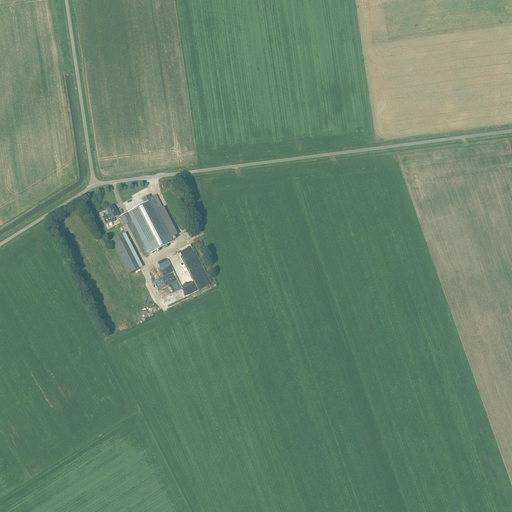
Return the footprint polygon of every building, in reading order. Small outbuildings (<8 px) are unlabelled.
[(133,221),(127,224),(145,257),(169,244),(173,242),(171,238),(177,235),(156,195),(150,198),(149,195),(142,199),(145,204),(128,212),(133,221)] [(116,213),(113,207),(106,210),(108,215),(102,218),(106,224),(112,221),(112,220),(119,216),(117,212),(116,213)] [(133,221),(128,212),(119,217),(124,225),(127,224),(133,221)] [(111,241),(128,275),(143,267),(125,234),(111,241)] [(184,260),(193,281),(201,278),(202,282),(199,283),(200,287),(208,283),(196,255),(184,260)] [(171,274),(156,281),(158,287),(174,279),(171,274)]
